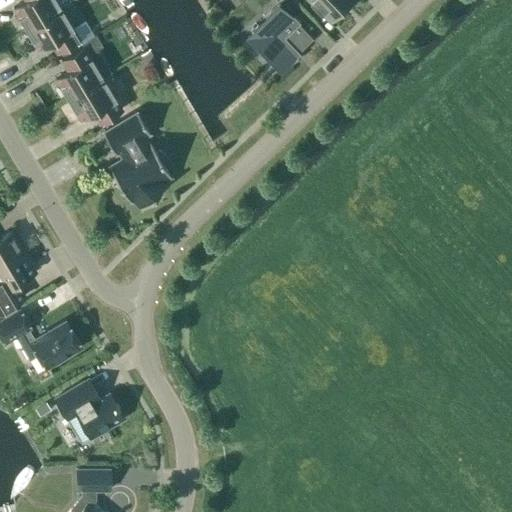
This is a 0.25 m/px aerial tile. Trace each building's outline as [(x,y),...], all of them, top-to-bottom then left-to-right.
[(55,0),(24,0),(25,0),(13,8),(25,28),(60,7),(55,0)] [(303,21),(283,0),(249,33),(287,71),(305,54),(303,52),(316,38),(301,23),(303,21)] [(310,0),(331,21),(353,0),(310,0)] [(79,39),(60,7),(25,28),(37,48),(50,41),(57,52),(79,39)] [(102,77),(83,45),(61,59),(68,70),(56,78),(68,98),(83,89),(102,77)] [(102,77),(83,89),(68,98),(80,119),(93,111),(100,122),(122,109),(102,77)] [(137,111),(135,113),(103,132),(115,153),(119,151),(123,158),(109,166),(117,178),(116,178),(117,180),(121,187),(122,188),(123,188),(130,200),(133,199),(142,207),(149,199),(150,200),(153,198),(158,192),(160,189),(160,188),(167,180),(165,178),(171,175),(165,164),(167,163),(167,159),(162,152),(159,150),(157,151),(150,141),(148,142),(144,135),(150,132),(137,111)] [(0,265),(23,251),(11,231),(0,237),(0,265)] [(23,251),(0,265),(0,306),(16,297),(10,286),(35,271),(23,251)] [(65,321),(34,340),(28,329),(30,328),(19,309),(0,320),(0,334),(5,343),(17,336),(30,358),(38,353),(46,367),(81,347),(65,321)] [(74,431),(84,426),(90,437),(123,417),(109,394),(96,402),(83,381),(58,396),(65,407),(61,409),(68,420),(66,425),(69,430),(74,431)] [(95,490),(109,490),(109,468),(77,469),(77,490),(82,495),(70,509),(73,511),(95,511),(89,507),(95,500),(95,490)]
